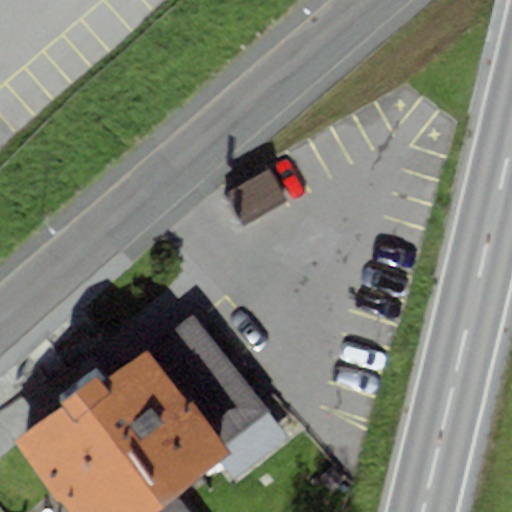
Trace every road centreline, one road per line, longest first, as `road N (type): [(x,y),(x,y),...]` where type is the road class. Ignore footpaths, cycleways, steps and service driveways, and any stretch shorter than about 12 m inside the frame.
road 1 (residential): [(0,325),(371,0)]
road 2 (primary): [(511,130),(422,511)]
